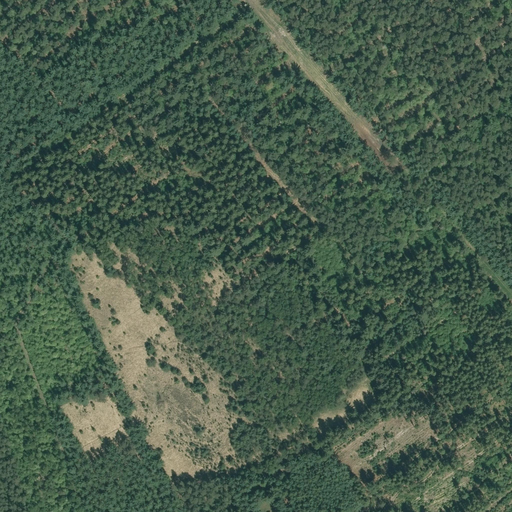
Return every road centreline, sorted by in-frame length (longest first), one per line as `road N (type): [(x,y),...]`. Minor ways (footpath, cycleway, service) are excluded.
road 1 (track): [(254,4),(511,289)]
road 2 (track): [(0,175),(56,224),(59,243),(27,320),(88,511)]
road 3 (track): [(6,181),(254,4),(271,0)]
